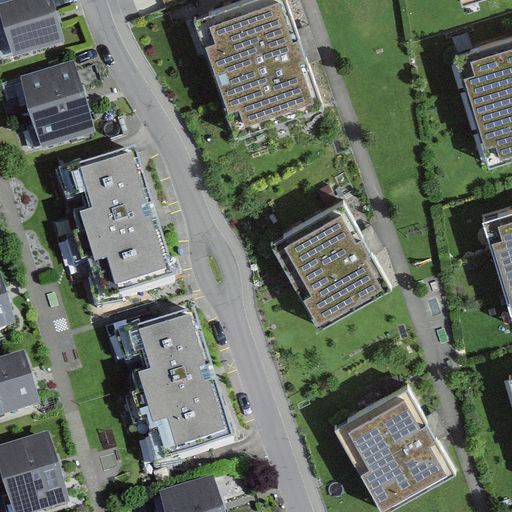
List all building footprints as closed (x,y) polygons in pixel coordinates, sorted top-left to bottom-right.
[(12,0),(16,9),(2,13),(16,57),(60,44),(46,0),(12,0)] [(287,0),(242,0),(209,12),(250,130),(323,105),(287,0)] [(503,160),(511,157),(511,35),(470,48),(503,160)] [(26,106),(30,118),(81,102),(71,71),(25,85),(29,101),(26,106)] [(81,102),(30,118),(34,130),(39,132),(44,148),(91,134),(81,102)] [(175,282),(135,153),(73,172),(86,213),(73,217),(92,278),(105,274),(113,301),(175,282)] [(344,200),(283,234),(332,319),(392,285),(344,200)] [(511,208),(498,213),(511,260),(511,208)] [(0,288),(0,326),(11,323),(0,288)] [(196,314),(133,332),(145,374),(132,378),(157,466),(234,444),(196,314)] [(0,365),(0,413),(35,403),(22,359),(0,365)] [(408,384),(347,418),(396,504),(456,470),(408,384)] [(0,474),(4,486),(55,470),(45,439),(0,453),(0,458),(3,469),(0,474)] [(55,470),(4,486),(8,498),(13,500),(16,511),(31,511),(65,502),(55,470)] [(219,511),(210,483),(164,498),(168,511),(219,511)]
